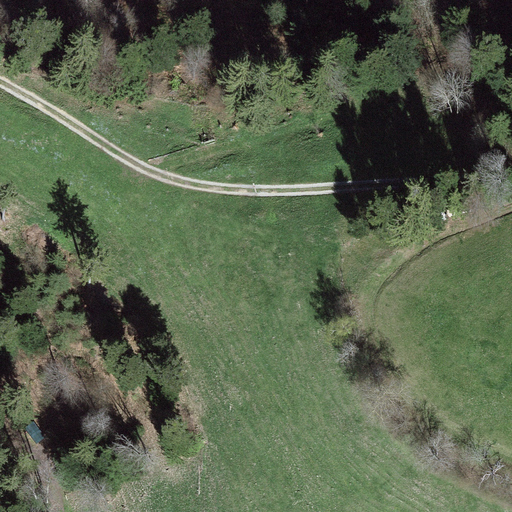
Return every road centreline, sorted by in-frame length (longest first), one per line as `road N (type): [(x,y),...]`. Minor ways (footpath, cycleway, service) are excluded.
road 1 (track): [(0,84),(123,157),(217,190),(511,175)]
road 2 (track): [(511,202),(398,256),(368,301),(377,347),(427,416),(455,439),(511,464)]
